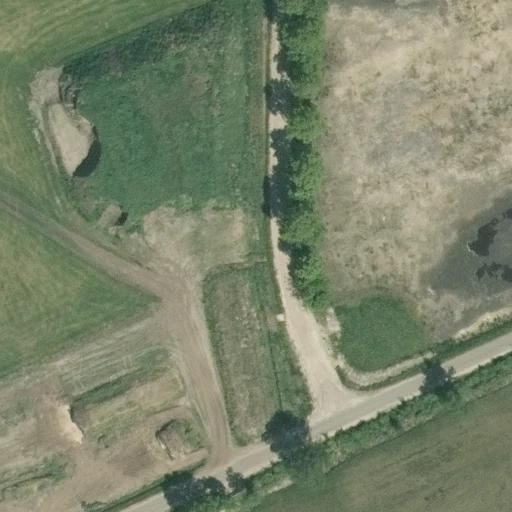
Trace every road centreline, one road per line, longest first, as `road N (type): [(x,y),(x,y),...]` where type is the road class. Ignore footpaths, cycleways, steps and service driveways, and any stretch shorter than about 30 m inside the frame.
road 1 (unclassified): [(123,511),(511,330)]
road 2 (track): [(342,407),(289,278),(282,228),(285,0)]
